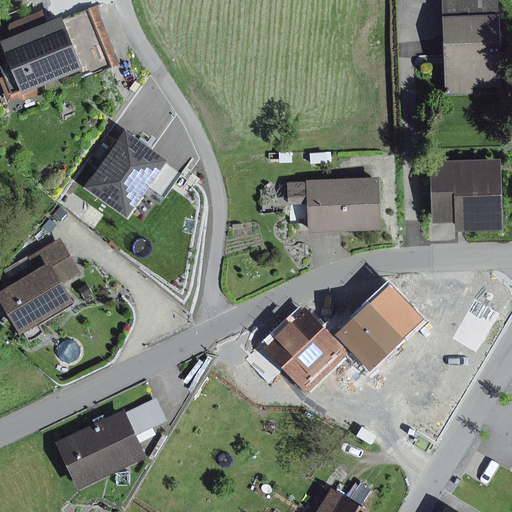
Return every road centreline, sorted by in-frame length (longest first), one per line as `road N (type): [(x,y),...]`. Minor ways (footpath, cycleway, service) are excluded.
road 1 (residential): [(220,328),(212,289),(221,220),(209,156),(146,52),(125,0)]
road 2 (residential): [(511,256),(347,270),(220,328)]
road 3 (residential): [(220,328),(0,431)]
road 4 (residential): [(511,347),(414,511)]
